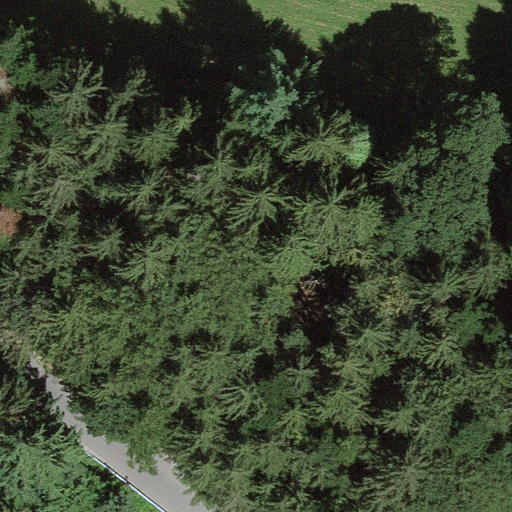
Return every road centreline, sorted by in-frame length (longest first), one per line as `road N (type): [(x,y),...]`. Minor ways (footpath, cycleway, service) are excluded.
road 1 (track): [(240,68),(511,158)]
road 2 (tertiary): [(0,347),(200,511)]
